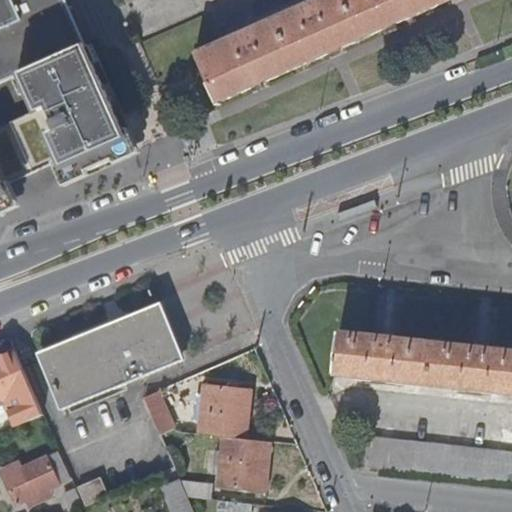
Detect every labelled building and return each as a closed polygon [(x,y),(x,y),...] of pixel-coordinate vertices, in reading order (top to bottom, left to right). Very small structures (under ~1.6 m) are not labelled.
[(0,0),(0,85),(23,75),(86,47),(65,0),(0,0)] [(321,0),(195,57),(217,107),(266,86),(355,47),(419,18),(460,0),(321,0)] [(0,212),(13,207),(5,188),(62,163),(71,181),(134,154),(120,120),(87,47),(86,47),(23,75),(40,113),(0,130),(0,212)] [(183,362),(160,308),(41,357),(62,410),(183,362)] [(511,396),(511,353),(484,351),(383,341),(340,336),(336,378),(511,396)] [(0,408),(5,406),(15,430),(42,417),(11,346),(0,350),(0,408)] [(199,427),(198,441),(223,443),(246,446),(250,397),(203,392),(202,404),(195,404),(193,427),(199,427)] [(160,436),(175,438),(157,396),(145,402),(160,436)] [(364,469),(511,484),(511,452),(367,437),(364,469)] [(246,446),(223,443),(222,454),(220,480),(219,491),(264,497),(270,449),(246,446)] [(220,480),(222,454),(215,454),(212,480),(220,480)] [(67,484),(56,458),(48,463),(47,462),(25,470),(22,464),(1,473),(16,509),(32,501),(35,506),(47,500),(45,496),(58,490),(58,487),(67,484)] [(100,480),(75,491),(83,510),(108,498),(100,480)] [(183,489),(180,482),(160,491),(168,511),(177,511),(174,504),(187,497),(183,489)] [(211,491),(183,489),(187,497),(190,503),(210,506),(211,491)] [(77,511),(83,510),(75,491),(63,496),(69,511),(77,511)] [(174,504),(177,511),(193,511),(190,503),(187,497),(174,504)]
